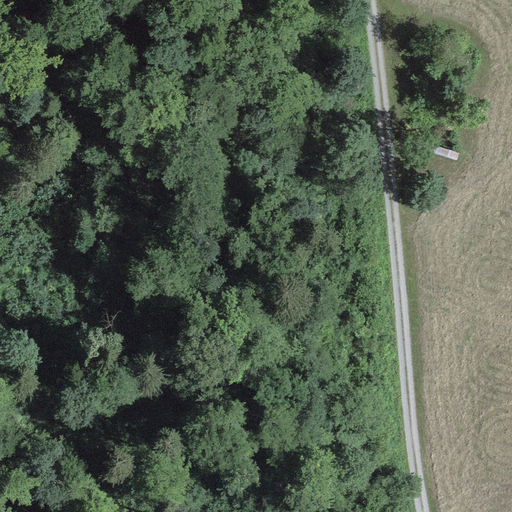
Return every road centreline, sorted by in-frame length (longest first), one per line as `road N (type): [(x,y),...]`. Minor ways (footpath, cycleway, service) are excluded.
road 1 (track): [(377,0),(400,161),(408,358),(427,511)]
road 2 (track): [(106,511),(0,312)]
